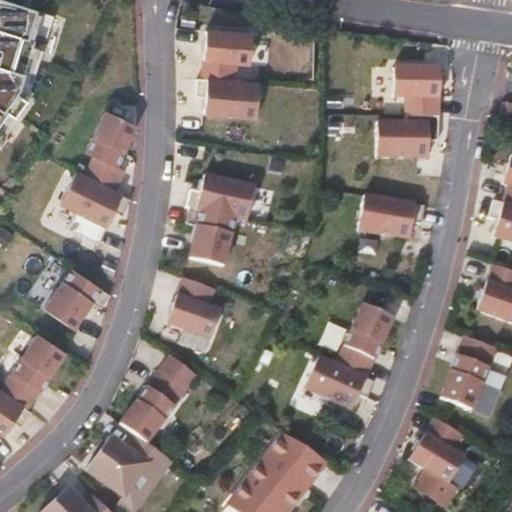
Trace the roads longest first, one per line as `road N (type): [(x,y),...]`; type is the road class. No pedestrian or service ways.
road 1 (residential): [(154,0),(154,187),(126,317),(74,422),(0,489)]
road 2 (residential): [(342,511),(404,375),(453,224),(483,25)]
road 3 (residential): [(339,0),(483,25)]
